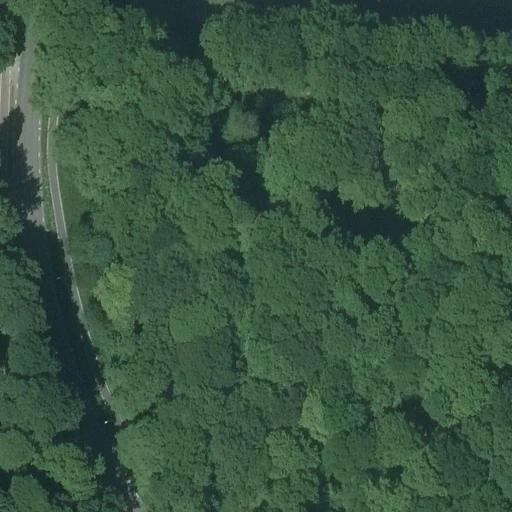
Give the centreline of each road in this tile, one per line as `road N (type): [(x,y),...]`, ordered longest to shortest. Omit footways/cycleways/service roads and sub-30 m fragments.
road 1 (secondary): [(131,511),(90,438),(41,291),(27,163),(40,0)]
road 2 (track): [(511,105),(0,63)]
